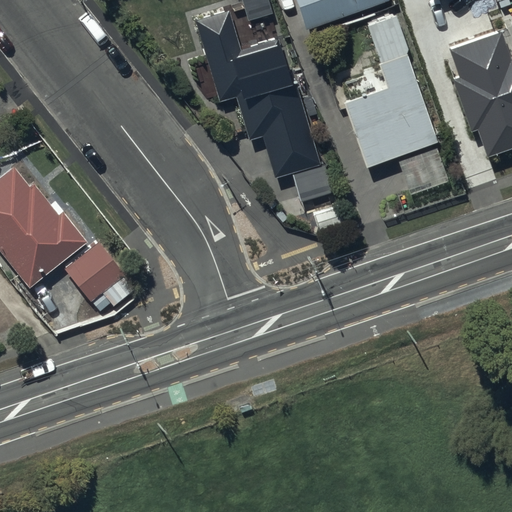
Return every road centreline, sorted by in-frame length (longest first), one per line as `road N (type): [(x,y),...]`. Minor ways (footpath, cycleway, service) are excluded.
road 1 (residential): [(20,0),(194,219),(239,334)]
road 2 (secondary): [(511,241),(239,334)]
road 3 (secondary): [(239,334),(0,414)]
